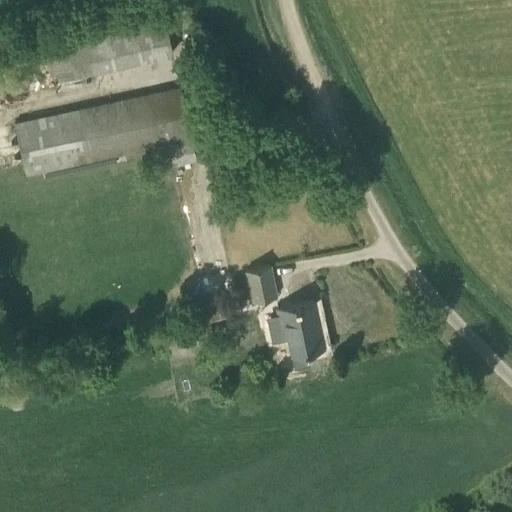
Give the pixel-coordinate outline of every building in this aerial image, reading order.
[(163,6),(143,10),(81,23),(90,69),(172,52),(163,6)] [(179,86),(160,90),(15,122),(26,175),(157,146),(161,166),(195,159),(179,86)] [(270,264),(250,268),(246,268),(252,300),(276,295),(270,264)] [(279,312),(266,315),(271,341),(288,337),(291,352),(294,366),(310,363),(306,349),(323,345),(313,299),(294,303),(278,307),(279,312)] [(203,305),(190,307),(195,336),(208,334),(203,305)]
